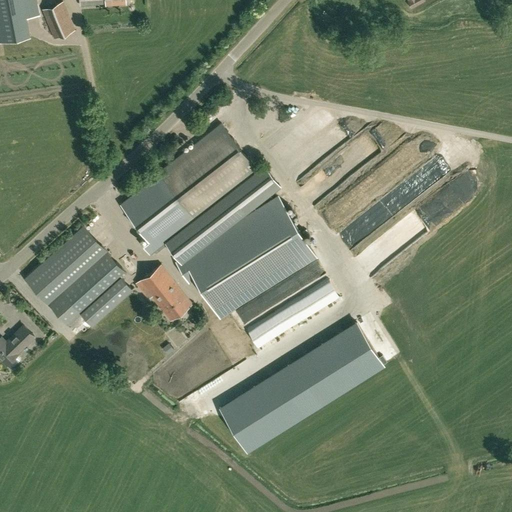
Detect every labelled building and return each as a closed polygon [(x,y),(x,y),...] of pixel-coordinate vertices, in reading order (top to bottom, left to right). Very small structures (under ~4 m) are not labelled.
[(0,0),(0,21),(26,17),(23,0),(0,0)] [(62,0),(43,9),(54,37),(75,28),(62,0)] [(26,17),(0,21),(0,30),(2,41),(30,36),(26,17)] [(193,219),(258,169),(222,123),(153,176),(170,198),(171,200),(171,199),(175,196),(193,219)] [(443,141),(451,151),(458,145),(450,135),(443,141)] [(472,158),(488,152),(485,145),(470,152),(472,158)] [(462,179),(356,254),(370,274),(458,211),(455,206),(486,184),(469,159),(455,169),(462,179)] [(279,185),(263,165),(193,219),(173,235),(184,252),(231,223),(279,185)] [(122,204),(138,224),(139,226),(171,200),(171,199),(170,198),(153,176),(152,178),(153,179),(122,204)] [(220,315),(316,255),(277,194),(231,223),(184,252),(174,258),(189,282),(196,278),(220,315)] [(145,233),(139,238),(151,253),(173,235),(193,219),(175,196),(139,226),(145,233)] [(62,290),(106,250),(84,225),(26,277),(48,302),(62,290)] [(106,250),(62,290),(82,312),(121,277),(126,272),(106,250)] [(171,319),(192,302),(161,263),(136,282),(143,292),(147,288),(171,319)] [(92,324),(132,289),(121,277),(82,312),(92,324)] [(48,302),(68,324),(82,312),(62,290),(48,302)] [(1,336),(0,337),(0,357),(1,358),(7,364),(17,353),(16,352),(34,335),(24,325),(6,342),(1,336)]
